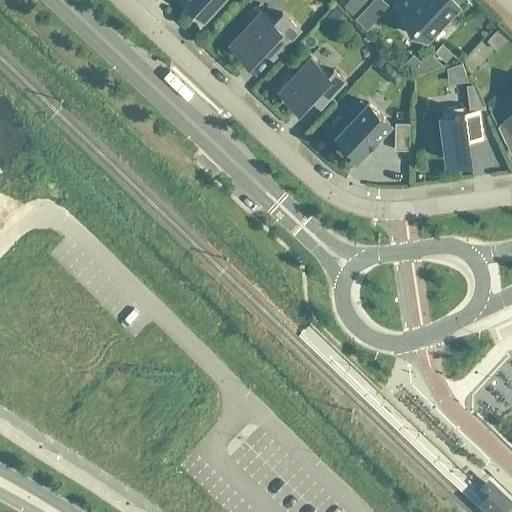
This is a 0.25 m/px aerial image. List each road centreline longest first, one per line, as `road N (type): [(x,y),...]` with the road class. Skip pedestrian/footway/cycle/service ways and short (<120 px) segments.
road 1 (residential): [(118,0),(336,198),(383,212),(511,198)]
road 2 (unclassified): [(0,242),(27,218),(60,218),(249,402)]
road 3 (secondary): [(274,201),(58,0)]
road 4 (residential): [(511,463),(446,401),(422,338)]
road 5 (secondary): [(344,279),(343,309),(359,331),(387,343),(422,338)]
